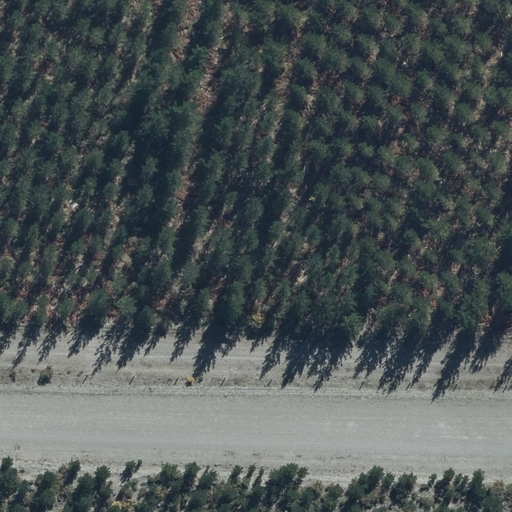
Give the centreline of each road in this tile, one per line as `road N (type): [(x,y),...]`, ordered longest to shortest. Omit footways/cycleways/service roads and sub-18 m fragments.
road 1 (track): [(0,349),(511,360)]
road 2 (unclassified): [(0,431),(511,439)]
